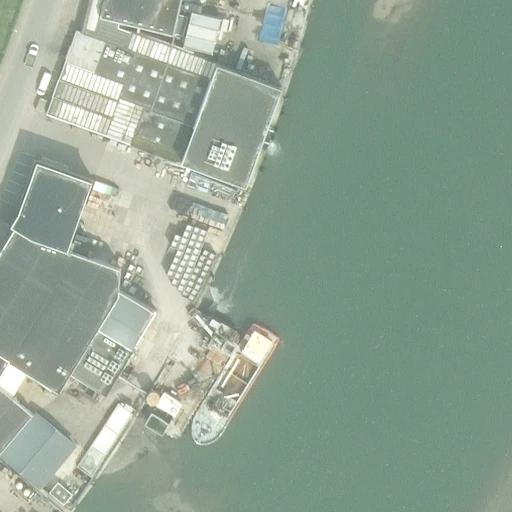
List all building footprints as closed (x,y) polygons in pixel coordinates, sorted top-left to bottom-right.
[(88,0),(84,16),(118,26),(119,21),(173,34),(180,0),(184,0),(204,5),(205,0),(88,0)] [(266,41),(275,5),(258,1),(248,36),(266,41)] [(213,53),(220,19),(191,13),(184,46),(213,53)] [(118,26),(84,16),(81,32),(77,30),(47,113),(130,144),(133,135),(180,152),(191,123),(194,124),(216,63),(118,27),(118,26)] [(218,64),(182,163),(246,186),(282,88),(218,64)] [(19,213),(12,225),(15,227),(3,247),(0,251),(0,455),(40,489),(74,448),(33,414),(0,387),(0,374),(10,357),(61,388),(71,371),(107,393),(157,312),(120,291),(122,268),(69,250),(93,180),(38,160),(19,213)] [(90,204),(81,229),(103,237),(113,212),(90,204)] [(211,339),(204,351),(219,360),(226,348),(211,339)] [(165,415),(173,403),(147,384),(139,396),(165,415)] [(118,403),(78,467),(93,477),(134,413),(118,403)] [(169,423),(152,413),(145,423),(162,434),(169,423)] [(64,504),(72,493),(58,482),(49,492),(64,504)]
